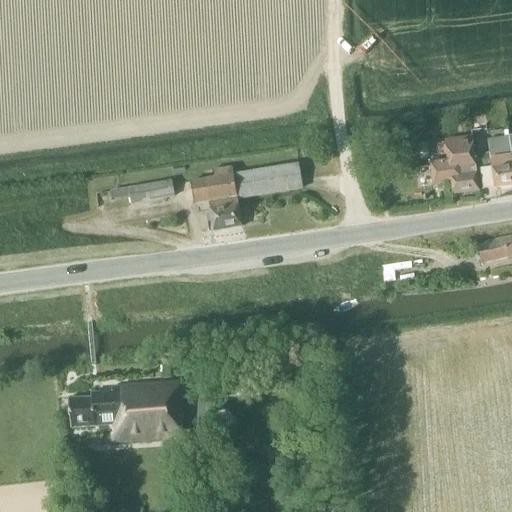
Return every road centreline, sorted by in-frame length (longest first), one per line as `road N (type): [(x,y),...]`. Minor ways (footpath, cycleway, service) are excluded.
road 1 (tertiary): [(0,285),(511,212)]
road 2 (unknown): [(342,68),(356,162),(386,231)]
